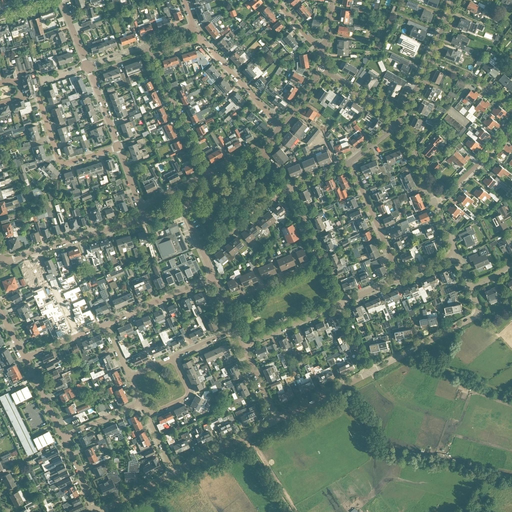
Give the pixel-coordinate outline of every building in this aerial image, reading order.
[(179,7),(175,8),(174,6),(171,7),(169,0),(165,0),(168,8),(170,15),(171,15),(173,14),(176,21),(183,18),(179,7)] [(207,0),(194,5),(195,7),(197,14),(204,12),(207,10),(205,4),(208,3),(207,0)] [(248,2),(245,5),(248,9),(251,6),(254,9),(262,2),(260,0),(252,0),(249,3),(248,2)] [(356,1),(350,0),(342,0),(343,2),(343,5),(351,6),(350,8),(359,10),(359,5),(356,5),(356,1)] [(418,4),(413,1),(409,0),(408,0),(406,6),(417,10),(417,11),(417,12),(419,13),(420,12),(421,13),(421,12),(423,13),(424,14),(422,18),(427,20),(428,21),(428,20),(430,21),(433,14),(430,13),(430,12),(417,6),(418,4)] [(296,7),(298,9),(297,9),(302,14),(307,10),(310,7),(309,7),(305,2),(302,4),(303,5),(302,6),(300,4),(296,7)] [(467,8),(471,11),(474,12),(473,13),(473,14),(473,15),(473,16),(474,16),(475,17),(476,18),(477,18),(477,19),(479,18),(480,18),(481,17),(482,16),(482,15),(482,14),(482,13),(482,12),(481,11),(480,10),(481,7),(471,2),(467,8)] [(258,17),(252,22),(253,23),(255,25),(259,22),(261,21),(271,12),(269,10),(269,9),(268,7),(267,8),(266,7),(266,8),(264,5),(260,9),(259,9),(261,12),(263,15),(261,16),(260,16),(259,17),(258,17)] [(163,8),(164,10),(163,10),(164,13),(166,12),(167,16),(168,16),(168,17),(171,16),(170,15),(168,8),(167,6),(163,8)] [(307,10),(302,14),(306,19),(313,13),(311,11),(312,10),(310,7),(307,10)] [(41,17),(39,18),(40,22),(47,20),(51,18),(55,17),(52,8),(40,13),(41,17)] [(341,12),(340,15),(353,17),(354,13),(358,14),(358,12),(362,12),(362,10),(359,10),(350,8),(350,11),(342,10),(342,12),(341,12)] [(206,18),(207,21),(210,19),(211,18),(210,13),(209,14),(207,10),(204,12),(197,14),(200,21),(206,18)] [(149,21),(143,23),(147,33),(153,31),(150,23),(153,22),(150,15),(149,12),(145,14),(148,20),(149,19),(149,21),(148,21),(149,21)] [(271,12),(261,21),(262,23),(265,20),(267,22),(269,21),(269,22),(271,21),(273,23),(276,20),(274,18),(275,17),(271,12)] [(154,14),(150,15),(153,22),(156,21),(158,29),(165,27),(161,17),(156,19),(154,14)] [(211,18),(210,19),(207,21),(205,22),(207,25),(205,27),(209,32),(214,28),(212,25),(222,17),(220,15),(213,17),(211,18)] [(340,15),(340,19),(341,19),(340,21),(344,22),(344,23),(349,24),(352,25),(353,22),(353,17),(340,15)] [(165,16),(161,17),(165,27),(171,24),(169,18),(166,19),(165,16)] [(396,23),(390,17),(385,22),(388,25),(391,27),(396,23)] [(39,18),(31,20),(34,32),(35,36),(44,34),(40,22),(39,18)] [(15,21),(15,22),(17,29),(18,29),(18,31),(19,32),(19,34),(24,32),(21,21),(20,19),(15,21)] [(26,19),(21,21),(24,32),(29,30),(30,33),(34,32),(31,20),(27,21),(26,19)] [(458,26),(458,27),(460,28),(461,29),(461,28),(467,31),(471,32),(473,26),(474,24),(471,22),(467,20),(467,21),(461,19),(458,26)] [(312,26),(313,26),(312,27),(316,28),(316,27),(317,27),(320,27),(321,21),(313,20),(312,26)] [(409,20),(407,24),(415,27),(411,35),(422,39),(427,41),(430,33),(425,31),(426,27),(409,20)] [(136,21),(133,22),(135,28),(138,27),(141,35),(147,33),(143,23),(138,25),(136,21)] [(267,28),(265,29),(267,31),(269,29),(269,30),(272,28),(273,29),(272,30),(276,33),(278,32),(281,29),(280,29),(281,29),(280,28),(283,26),(278,21),(274,25),(273,25),(271,27),(270,25),(267,28)] [(7,25),(1,27),(3,34),(4,36),(5,38),(10,36),(9,32),(7,25)] [(343,35),(348,36),(350,36),(350,31),(354,31),(355,28),(360,29),(361,27),(359,27),(355,26),(354,27),(348,26),(348,28),(339,26),(338,33),(343,34),(343,35)] [(214,28),(209,32),(214,38),(219,33),(214,28)] [(58,29),(54,30),(47,33),(49,39),(55,37),(57,43),(66,41),(62,31),(60,32),(58,29)] [(125,32),(125,33),(129,42),(136,40),(134,33),(130,35),(129,30),(125,32)] [(281,36),(277,39),(279,42),(279,41),(284,46),(285,46),(286,45),(293,38),(289,33),(288,34),(286,32),(281,36)] [(125,33),(119,35),(120,38),(122,45),(129,42),(125,33)] [(418,46),(415,44),(417,41),(403,34),(399,43),(407,47),(404,53),(414,58),(418,49),(416,49),(418,46)] [(454,36),(451,42),(456,44),(459,46),(458,48),(471,54),(473,49),(467,47),(466,47),(466,46),(467,46),(470,39),(458,34),(457,37),(454,36)] [(109,35),(106,36),(111,47),(117,45),(114,38),(111,40),(109,35)] [(107,37),(101,39),(105,49),(111,47),(106,36),(107,37)] [(223,38),(217,44),(221,48),(231,39),(230,37),(228,39),(225,36),(223,38)] [(286,45),(285,46),(288,50),(287,51),(289,53),(293,50),(294,51),(295,50),(299,47),(296,44),(297,43),(293,38),(286,45)] [(101,39),(95,41),(99,51),(105,49),(101,39)] [(231,39),(221,48),(225,53),(229,49),(231,51),(237,46),(237,45),(239,43),(237,40),(235,42),(231,39)] [(339,43),(338,48),(349,49),(349,45),(352,45),(352,40),(338,39),(338,43),(339,43)] [(87,50),(89,50),(91,53),(92,53),(92,54),(99,51),(95,41),(92,42),(93,46),(87,48),(87,50)] [(67,45),(63,46),(61,47),(64,55),(66,62),(73,60),(70,51),(67,52),(66,49),(68,48),(67,45)] [(235,52),(233,54),(230,57),(234,62),(244,52),(242,50),(241,51),(239,49),(241,47),(239,45),(234,49),(236,51),(235,52)] [(448,51),(445,57),(454,61),(458,62),(462,53),(457,51),(456,50),(456,51),(449,48),(448,51)] [(191,61),(192,63),(202,60),(202,59),(204,57),(198,50),(196,51),(195,50),(189,52),(191,60),(191,61)] [(189,73),(186,66),(188,65),(188,64),(192,63),(191,61),(191,60),(189,52),(181,55),(183,59),(183,61),(181,62),(181,64),(184,72),(185,74),(189,73)] [(239,56),(234,62),(238,66),(244,61),(244,62),(249,58),(244,52),(239,56)] [(484,61),(482,64),(484,65),(482,68),(484,70),(485,69),(489,72),(496,63),(497,62),(491,58),(494,55),(493,55),(491,53),(485,59),(484,61)] [(297,68),(295,71),(302,74),(305,67),(308,67),(306,54),(299,55),(300,61),(296,62),(297,68)] [(410,62),(392,54),(390,58),(399,62),(396,68),(407,73),(410,67),(408,66),(410,62)] [(57,57),(58,59),(59,64),(66,62),(64,55),(57,57)] [(34,62),(35,61),(37,68),(39,67),(41,72),(48,70),(45,62),(41,63),(39,60),(36,61),(35,56),(32,57),(34,62)] [(49,61),(45,62),(48,70),(54,68),(54,66),(56,65),(53,56),(51,56),(48,57),(49,61)] [(175,64),(178,63),(176,56),(169,59),(171,65),(172,68),(176,67),(175,64)] [(480,66),(484,61),(485,59),(479,57),(476,64),(480,66)] [(172,68),(171,65),(169,59),(162,61),(164,67),(162,68),(165,75),(174,72),(172,68)] [(128,77),(125,78),(128,84),(130,84),(131,86),(137,84),(136,81),(133,82),(130,75),(140,71),(139,67),(143,66),(141,60),(124,66),(128,77)] [(247,66),(242,71),(246,75),(256,66),(255,64),(255,65),(254,64),(251,61),(247,65),(247,66)] [(354,75),(355,76),(359,70),(347,63),(343,69),(354,75)] [(496,63),(489,72),(493,75),(492,76),(494,78),(500,71),(501,70),(503,71),(507,66),(505,64),(503,66),(502,64),(499,66),(496,63)] [(211,65),(203,72),(206,75),(204,77),(205,79),(215,69),(211,65)] [(256,66),(246,75),(251,80),(253,78),(255,80),(263,73),(258,68),(256,66)] [(6,67),(2,68),(5,78),(10,77),(9,71),(8,69),(7,70),(6,67)] [(118,68),(111,71),(113,79),(121,76),(124,86),(128,84),(125,78),(123,73),(120,74),(118,68)] [(205,79),(204,80),(205,82),(207,80),(209,78),(213,83),(216,80),(214,79),(220,74),(215,69),(205,79)] [(101,78),(103,83),(113,79),(111,71),(110,71),(110,70),(106,71),(107,72),(103,74),(104,77),(101,78)] [(379,86),(384,78),(393,82),(388,93),(394,96),(395,93),(397,94),(399,91),(398,90),(401,86),(399,85),(401,79),(406,81),(387,70),(379,86)] [(432,80),(437,82),(442,85),(447,74),(437,70),(432,80)] [(303,80),(303,79),(304,78),(294,73),(293,75),(289,81),(290,82),(296,85),(297,82),(298,82),(298,81),(301,83),(301,82),(302,82),(303,80)] [(366,80),(365,82),(363,84),(369,88),(372,84),(376,87),(379,82),(376,80),(376,78),(370,74),(369,75),(366,73),(362,77),(366,80)] [(23,82),(23,83),(31,81),(31,79),(30,78),(33,78),(32,74),(23,76),(23,78),(24,82),(23,82)] [(504,74),(501,77),(498,81),(501,83),(501,82),(505,85),(511,76),(511,75),(510,74),(508,77),(504,74)] [(71,77),(68,78),(70,82),(71,85),(73,89),(74,88),(83,84),(81,78),(78,79),(76,76),(71,77)] [(262,76),(258,80),(254,84),(260,90),(262,89),(261,89),(263,87),(262,86),(264,83),(267,86),(271,80),(269,78),(266,81),(262,76)] [(31,81),(23,83),(24,87),(31,85),(34,84),(33,79),(31,79),(31,81)] [(217,83),(214,86),(217,90),(216,91),(217,93),(219,92),(227,84),(223,79),(218,84),(217,83)] [(294,94),(297,89),(289,84),(290,82),(289,81),(288,80),(285,79),(283,81),(286,83),(284,88),(285,88),(285,89),(294,94)] [(459,79),(457,83),(456,85),(463,88),(466,82),(459,79)] [(143,81),(137,84),(138,87),(141,86),(142,89),(144,92),(153,88),(150,81),(144,84),(143,81)] [(31,85),(24,87),(25,92),(27,92),(34,90),(34,91),(38,90),(38,87),(35,88),(34,84),(31,85)] [(71,95),(68,96),(68,97),(69,101),(81,97),(79,93),(81,93),(86,91),(83,84),(74,88),(75,92),(76,93),(71,95)] [(217,93),(219,95),(221,93),(224,91),(227,95),(232,91),(231,89),(232,88),(227,84),(219,92),(217,93)] [(182,89),(177,91),(181,98),(186,95),(189,94),(189,93),(185,85),(181,87),(182,89)] [(425,96),(429,99),(431,99),(435,101),(437,97),(436,97),(438,93),(440,94),(441,91),(430,85),(428,89),(425,96)] [(270,87),(268,89),(276,95),(275,97),(272,101),(274,103),(280,107),(281,107),(283,109),(287,103),(281,99),(283,97),(281,95),(279,94),(270,87)] [(46,91),(48,98),(55,95),(58,94),(56,88),(46,91)] [(325,98),(330,101),(335,93),(330,90),(328,92),(323,88),(317,97),(323,101),(325,98)] [(285,89),(283,91),(286,93),(284,96),(286,97),(290,100),(294,94),(285,89)] [(471,90),(468,94),(462,101),(465,103),(469,99),(473,102),(479,94),(476,91),(474,93),(471,91),(471,90)] [(145,95),(147,99),(149,102),(158,98),(155,91),(145,95)] [(186,95),(181,98),(184,104),(189,102),(192,101),(190,97),(197,93),(195,91),(192,93),(192,92),(189,93),(189,94),(186,95)] [(66,92),(64,92),(65,95),(66,95),(67,97),(66,97),(67,98),(61,100),(62,103),(66,102),(69,101),(68,97),(67,93),(66,92)] [(116,92),(109,94),(111,101),(122,97),(122,96),(118,98),(116,92)] [(235,102),(240,97),(236,92),(228,100),(231,103),(225,108),(226,110),(235,102)] [(335,93),(330,101),(336,105),(338,104),(343,107),(348,99),(342,94),(340,97),(335,93)] [(55,95),(48,98),(50,104),(60,101),(59,98),(56,99),(55,95)] [(88,96),(84,98),(81,99),(84,105),(91,103),(88,96)] [(122,97),(111,101),(114,106),(124,102),(122,97)] [(234,106),(237,109),(245,101),(240,97),(235,102),(226,110),(224,111),(226,113),(234,106)] [(158,98),(149,102),(150,105),(152,108),(161,104),(158,98)] [(220,108),(227,102),(225,99),(217,106),(220,108)] [(31,106),(25,107),(23,100),(17,102),(18,103),(20,110),(21,116),(25,115),(24,114),(32,112),(31,106)] [(434,105),(430,103),(424,100),(422,103),(418,111),(427,116),(429,111),(431,111),(434,105)] [(473,105),(468,111),(470,112),(472,114),(473,114),(475,111),(477,112),(480,108),(484,111),(490,103),(487,101),(486,102),(482,100),(476,108),(473,105)] [(190,116),(197,113),(194,106),(197,105),(197,104),(199,103),(198,101),(195,103),(192,104),(190,105),(187,106),(188,109),(187,110),(190,116)] [(124,102),(114,106),(116,113),(126,109),(124,105),(125,105),(124,102)] [(93,108),(91,103),(84,105),(80,107),(82,113),(84,112),(89,110),(93,108)] [(346,114),(349,110),(351,112),(353,110),(358,114),(362,108),(354,103),(350,108),(348,106),(344,112),(346,114)] [(6,106),(3,107),(5,114),(5,115),(6,115),(7,118),(11,117),(10,114),(8,106),(7,106),(6,106)] [(53,113),(51,113),(52,117),(54,116),(54,117),(61,114),(64,113),(62,106),(58,108),(56,108),(52,110),(53,113)] [(495,108),(492,111),(499,117),(502,113),(507,117),(510,115),(499,106),(496,109),(495,108)] [(156,110),(153,111),(155,114),(158,113),(159,116),(165,113),(162,107),(158,109),(156,110)] [(93,108),(84,112),(85,114),(87,113),(88,117),(95,114),(93,108)] [(197,113),(190,116),(193,123),(198,120),(203,118),(201,115),(209,111),(208,108),(197,113)] [(311,108),(306,115),(308,116),(308,117),(309,117),(309,118),(312,120),(310,123),(315,126),(317,123),(318,124),(324,114),(317,109),(316,111),(311,108)] [(126,109),(116,113),(118,118),(128,115),(126,109)] [(365,119),(366,119),(372,123),(371,126),(368,129),(371,131),(372,132),(373,132),(375,130),(376,131),(379,125),(380,125),(380,124),(382,122),(376,118),(375,119),(369,114),(369,113),(367,111),(362,117),(365,119)] [(251,112),(248,116),(246,118),(250,122),(253,118),(259,124),(256,127),(260,130),(261,128),(265,131),(269,127),(251,112)] [(159,116),(156,118),(158,121),(159,124),(164,122),(169,120),(165,113),(159,116)] [(483,122),(490,128),(494,124),(499,128),(501,125),(493,119),(495,116),(490,113),(488,116),(486,113),(483,117),(486,119),(483,122)] [(61,114),(54,117),(56,124),(66,120),(65,117),(62,118),(61,114)] [(95,114),(88,117),(91,123),(98,120),(95,114)] [(411,125),(418,128),(420,129),(423,125),(425,126),(426,122),(422,120),(415,117),(411,125)] [(296,124),(304,131),(308,126),(310,128),(311,126),(309,125),(308,126),(306,124),(303,121),(302,121),(300,119),(296,124)] [(357,131),(353,134),(361,142),(366,138),(360,131),(362,129),(359,125),(358,123),(355,120),(352,122),(355,125),(353,127),(357,131)] [(121,125),(123,131),(130,128),(129,126),(132,124),(131,121),(128,122),(121,125)] [(156,128),(150,130),(152,133),(157,131),(162,129),(162,130),(163,132),(164,134),(167,132),(173,130),(170,123),(165,125),(161,127),(157,129),(156,128)] [(205,124),(200,126),(196,128),(199,135),(208,131),(205,124)] [(300,135),(304,131),(296,124),(292,129),(294,131),(292,133),(290,131),(286,136),(294,143),(298,138),(300,140),(302,137),(300,135)] [(468,128),(474,133),(482,140),(486,135),(490,139),(492,136),(482,128),(479,131),(471,124),(468,128)] [(14,130),(11,131),(13,135),(19,133),(18,132),(26,129),(28,135),(30,134),(38,132),(36,126),(29,128),(28,125),(17,129),(14,130)] [(58,129),(60,135),(69,132),(68,129),(69,129),(68,126),(58,129)] [(81,130),(80,130),(80,132),(81,133),(81,134),(82,133),(85,132),(85,133),(89,131),(90,135),(94,133),(95,136),(103,133),(100,127),(91,130),(90,127),(86,129),(84,130),(84,128),(81,130)] [(237,128),(236,129),(241,136),(241,137),(244,136),(247,142),(253,138),(247,127),(244,129),(239,132),(237,128)] [(130,128),(123,131),(125,137),(136,134),(135,130),(132,132),(130,128)] [(230,139),(235,148),(241,145),(237,138),(241,136),(236,129),(233,130),(234,133),(228,136),(230,139)] [(167,132),(164,134),(166,138),(167,141),(172,138),(176,136),(173,130),(167,132)] [(4,134),(3,134),(6,143),(11,141),(14,140),(13,135),(11,131),(10,132),(4,134)] [(213,138),(216,144),(219,143),(216,138),(215,136),(216,136),(213,131),(209,133),(213,138)] [(38,132),(30,134),(31,138),(29,139),(30,141),(40,138),(38,132)] [(69,132),(60,135),(62,141),(72,138),(69,132)] [(92,139),(92,141),(94,144),(105,140),(103,133),(95,136),(92,138),(92,139)] [(344,135),(345,136),(346,137),(348,140),(350,139),(350,140),(356,146),(361,142),(353,134),(349,137),(348,136),(346,133),(344,135)] [(440,144),(438,143),(442,138),(438,134),(422,151),(429,157),(438,147),(437,146),(440,144)] [(476,146),(481,150),(483,147),(475,140),(478,137),(474,134),(471,137),(473,138),(470,142),(468,140),(465,144),(473,150),(476,146)] [(220,136),(216,138),(219,143),(221,147),(225,145),(229,152),(235,148),(230,139),(224,143),(220,136)] [(284,143),(284,144),(287,147),(288,146),(290,147),(294,143),(286,136),(282,141),(284,143)] [(345,138),(340,140),(344,152),(350,150),(347,141),(348,140),(346,137),(345,136),(346,137),(344,138),(345,138)] [(144,141),(142,138),(136,140),(137,143),(129,146),(131,153),(139,150),(138,147),(141,146),(140,142),(144,141)] [(170,144),(171,148),(173,152),(183,147),(179,140),(170,144)] [(332,140),(328,142),(331,148),(335,147),(338,154),(344,152),(340,140),(336,142),(337,145),(334,146),(332,140)] [(460,150),(464,145),(460,141),(455,146),(460,150)] [(498,153),(497,154),(497,155),(496,156),(498,158),(500,156),(500,157),(501,156),(503,153),(507,156),(511,150),(511,146),(511,145),(509,147),(506,144),(498,153)] [(44,151),(42,145),(32,148),(34,154),(36,153),(39,153),(44,151)] [(71,145),(68,146),(64,147),(66,154),(68,154),(69,156),(70,156),(77,154),(78,153),(78,154),(83,152),(82,148),(76,150),(75,147),(72,148),(71,145)] [(217,150),(213,152),(217,159),(223,155),(218,145),(215,147),(217,150)] [(282,148),(280,145),(278,147),(279,148),(274,152),(275,153),(272,155),(276,160),(285,153),(282,148)] [(14,152),(17,158),(20,157),(18,151),(17,149),(17,147),(10,149),(11,153),(14,152)] [(211,148),(205,152),(207,156),(211,162),(217,159),(213,152),(212,150),(211,148)] [(139,150),(131,153),(133,160),(142,156),(143,159),(149,157),(148,154),(147,154),(146,151),(142,152),(141,149),(140,150),(139,150)] [(400,150),(393,153),(396,160),(399,159),(402,165),(405,163),(400,150)] [(457,150),(450,157),(447,161),(450,164),(454,160),(461,167),(470,158),(467,155),(464,158),(457,150)] [(39,153),(36,153),(37,157),(35,157),(36,160),(46,157),(44,151),(39,153)] [(331,156),(330,153),(329,154),(328,151),(327,152),(322,154),(326,163),(329,162),(330,162),(332,161),(330,156),(331,156)] [(313,158),(308,160),(312,169),(315,168),(318,167),(314,158),(317,157),(321,166),(323,165),(323,164),(326,163),(322,154),(321,152),(315,154),(312,155),(313,158)] [(285,153),(276,160),(280,164),(283,162),(284,163),(287,160),(287,159),(289,158),(288,157),(285,153)] [(383,164),(386,172),(387,172),(389,178),(392,176),(390,171),(393,169),(392,166),(390,163),(396,160),(393,153),(386,156),(388,162),(383,164)] [(107,166),(105,166),(107,173),(109,173),(108,170),(111,169),(112,171),(117,169),(118,167),(117,163),(114,164),(112,159),(105,161),(107,166)] [(306,172),(312,170),(308,160),(302,162),(301,160),(298,161),(299,164),(294,166),(297,175),(298,176),(303,173),(302,170),(305,169),(306,172)] [(376,160),(369,163),(373,173),(377,172),(378,174),(382,172),(384,177),(387,176),(388,178),(390,181),(389,178),(387,172),(386,172),(383,165),(379,167),(376,160)] [(101,162),(95,164),(98,173),(103,172),(103,169),(101,162)] [(168,172),(163,175),(165,179),(168,178),(170,182),(179,178),(178,175),(182,173),(176,162),(172,164),(174,169),(176,173),(170,176),(168,172)] [(41,166),(38,168),(40,170),(41,170),(44,173),(43,174),(46,176),(47,176),(55,168),(50,163),(47,166),(45,164),(42,167),(41,166)] [(365,177),(368,176),(369,176),(368,175),(373,173),(369,163),(361,167),(365,177)] [(95,164),(89,166),(92,175),(98,174),(97,173),(98,173),(95,164)] [(183,168),(181,169),(183,172),(185,171),(187,174),(194,171),(191,164),(183,168)] [(492,170),(496,173),(500,176),(504,172),(508,176),(511,179),(511,174),(500,165),(497,168),(495,166),(492,170)] [(89,166),(83,168),(85,175),(88,174),(89,177),(92,176),(92,175),(89,166)] [(297,175),(294,166),(288,168),(288,167),(285,168),(286,171),(287,170),(289,174),(290,173),(292,178),(294,177),(294,176),(297,175)] [(154,167),(150,169),(154,176),(154,177),(155,176),(156,178),(159,177),(154,167)] [(55,168),(47,176),(50,179),(50,178),(52,180),(59,172),(55,168)] [(85,175),(83,168),(76,170),(78,176),(77,176),(79,180),(86,178),(85,175)] [(65,178),(66,180),(65,182),(66,184),(67,185),(70,184),(71,182),(74,181),(77,189),(72,191),(73,194),(80,192),(77,182),(76,177),(73,178),(71,171),(64,174),(65,178)] [(406,172),(401,174),(400,175),(401,177),(400,177),(403,184),(406,182),(413,180),(410,173),(407,174),(406,172)] [(343,188),(350,185),(345,176),(344,174),(338,177),(343,188)] [(496,177),(494,179),(490,176),(487,179),(486,178),(483,181),(487,185),(491,188),(494,185),(498,188),(500,185),(503,188),(502,188),(506,191),(509,187),(496,177)] [(145,186),(144,186),(147,193),(148,193),(148,194),(151,192),(151,191),(157,188),(156,187),(158,186),(155,180),(154,180),(153,178),(148,180),(150,183),(145,186)] [(327,185),(324,186),(326,190),(329,189),(330,191),(331,191),(333,190),(334,189),(336,188),(332,179),(326,182),(328,185),(327,185)] [(416,186),(413,180),(406,182),(403,184),(405,190),(407,190),(408,192),(414,190),(413,187),(416,186)] [(319,184),(312,187),(316,194),(314,195),(315,198),(320,196),(321,195),(323,199),(328,197),(325,190),(322,192),(319,184)] [(385,190),(383,186),(378,189),(379,192),(373,194),(376,201),(379,200),(380,203),(386,200),(383,194),(382,192),(385,190)] [(0,202),(0,208),(20,203),(20,202),(42,195),(41,190),(40,187),(31,190),(28,191),(16,195),(18,199),(5,203),(6,205),(5,205),(4,201),(0,202)] [(473,193),(477,196),(482,200),(485,195),(489,199),(491,196),(493,198),(492,198),(497,202),(499,199),(491,192),(489,194),(481,187),(478,191),(476,189),(473,193)] [(301,192),(300,192),(303,198),(302,198),(303,201),(304,200),(304,201),(308,200),(309,202),(312,201),(307,190),(304,191),(304,190),(301,191),(301,192)] [(114,198),(117,204),(118,209),(120,208),(122,212),(127,209),(122,196),(125,195),(123,191),(117,193),(118,197),(114,198)] [(419,193),(410,197),(412,204),(422,200),(419,193)] [(457,198),(461,201),(465,205),(468,201),(476,207),(478,204),(476,203),(479,200),(474,196),(472,199),(464,193),(461,196),(460,195),(457,198)] [(341,200),(340,201),(342,206),(345,204),(347,209),(348,210),(351,208),(353,208),(358,206),(354,198),(346,201),(345,198),(341,200)] [(397,210),(401,208),(402,208),(400,202),(399,200),(398,198),(393,200),(395,205),(395,206),(397,210)] [(103,208),(104,211),(105,211),(107,217),(114,214),(111,206),(114,205),(111,199),(106,201),(107,206),(103,208)] [(387,202),(383,204),(378,206),(381,214),(390,210),(388,205),(392,203),(391,200),(387,202)] [(422,200),(412,204),(415,212),(425,208),(422,200)] [(20,203),(0,208),(0,214),(7,213),(6,208),(7,208),(7,210),(14,208),(20,206),(20,203)] [(97,209),(95,210),(90,211),(94,222),(102,219),(99,213),(102,212),(100,208),(99,203),(96,204),(97,209)] [(277,212),(274,214),(280,221),(283,224),(286,222),(283,219),(284,219),(284,215),(282,213),(282,212),(285,210),(282,206),(281,206),(279,203),(273,208),(277,212)] [(45,206),(45,208),(46,211),(48,216),(49,219),(50,219),(53,230),(55,234),(60,233),(57,224),(55,225),(53,218),(49,204),(45,206)] [(58,204),(55,205),(61,227),(63,232),(69,230),(67,222),(66,222),(65,221),(63,222),(63,221),(58,204)] [(447,210),(454,215),(452,217),(456,220),(461,214),(463,216),(465,213),(474,220),(478,218),(476,217),(465,207),(462,211),(455,204),(452,208),(450,206),(447,210)] [(493,218),(494,221),(499,231),(508,227),(502,216),(504,215),(508,213),(504,206),(500,208),(497,209),(499,213),(500,212),(501,214),(493,218)] [(75,208),(76,212),(80,226),(86,225),(84,217),(81,218),(78,207),(75,208)] [(399,215),(398,213),(403,211),(401,208),(397,210),(391,213),(392,216),(384,219),(387,226),(389,225),(390,224),(396,221),(395,218),(399,215)] [(313,217),(317,225),(327,220),(325,217),(324,217),(323,214),(324,213),(323,210),(315,213),(316,216),(313,217)] [(348,221),(349,223),(356,220),(356,218),(362,215),(360,210),(350,214),(352,217),(351,218),(350,219),(350,220),(348,221)] [(19,211),(5,215),(0,217),(1,219),(0,219),(2,223),(9,221),(8,218),(20,215),(19,211)] [(46,211),(43,212),(43,211),(36,213),(38,219),(48,216),(46,211)] [(269,211),(263,216),(270,224),(274,221),(276,223),(277,222),(278,223),(280,221),(274,214),(272,215),(269,211)] [(427,212),(416,217),(417,220),(419,224),(422,222),(423,224),(427,222),(427,221),(427,220),(430,219),(427,212)] [(261,225),(258,226),(267,237),(268,236),(266,234),(267,233),(268,229),(266,227),(270,224),(263,216),(257,220),(261,225)] [(72,217),(68,218),(70,224),(71,229),(78,227),(75,219),(73,219),(72,217)] [(327,220),(317,225),(319,231),(324,229),(325,228),(331,226),(328,220),(327,220)] [(357,223),(356,220),(353,222),(357,232),(367,227),(364,220),(357,223)] [(392,237),(396,235),(403,232),(402,230),(404,229),(403,225),(408,223),(406,220),(401,223),(402,225),(389,231),(389,232),(390,233),(392,237)] [(39,223),(40,225),(43,233),(44,238),(49,236),(47,229),(46,229),(44,224),(44,222),(39,223)] [(167,236),(155,241),(162,259),(181,251),(182,252),(188,250),(177,224),(172,227),(171,224),(167,225),(169,228),(170,232),(167,234),(167,236)] [(253,224),(247,229),(254,237),(257,235),(259,238),(262,236),(264,239),(267,237),(266,237),(267,237),(258,226),(256,228),(253,224)] [(286,224),(281,226),(277,228),(279,231),(282,230),(285,236),(295,231),(292,225),(287,227),(286,224)] [(425,229),(422,231),(423,233),(427,232),(429,239),(434,237),(433,233),(435,232),(432,226),(425,229)] [(466,228),(467,231),(463,233),(459,235),(461,239),(461,240),(464,239),(468,248),(469,248),(468,247),(473,245),(476,243),(474,239),(476,238),(474,234),(476,233),(473,228),(471,228),(470,226),(466,228)] [(16,227),(4,231),(5,237),(7,236),(8,239),(14,237),(18,236),(16,230),(20,229),(20,227),(16,228),(16,227)] [(244,237),(242,239),(248,247),(251,245),(248,242),(254,237),(247,229),(241,233),(244,237)] [(30,234),(31,239),(32,240),(33,242),(40,239),(38,231),(30,234)] [(138,233),(139,238),(140,242),(143,241),(144,244),(146,244),(146,247),(149,246),(152,257),(155,256),(151,243),(149,244),(146,236),(146,235),(145,231),(138,233)] [(295,231),(285,236),(288,242),(285,244),(286,247),(294,243),(293,240),(298,238),(295,231)] [(347,238),(348,239),(349,243),(361,238),(364,237),(366,241),(372,238),(369,231),(363,234),(362,232),(347,238)] [(332,235),(331,232),(327,234),(328,234),(322,237),(325,243),(331,241),(335,239),(336,238),(334,234),(332,235)] [(24,234),(17,236),(12,238),(12,239),(7,241),(9,248),(11,248),(12,249),(20,246),(19,246),(28,243),(26,239),(24,234)] [(130,236),(123,238),(127,249),(130,248),(133,247),(131,241),(130,236)] [(248,247),(242,239),(240,241),(237,237),(231,242),(238,250),(241,254),(248,248),(247,248),(248,247)] [(511,240),(510,237),(498,243),(501,249),(505,247),(508,253),(511,251),(511,240)] [(127,249),(123,238),(116,240),(118,245),(120,254),(124,253),(123,252),(127,251),(127,249)] [(107,239),(103,240),(110,259),(112,258),(110,255),(115,253),(111,240),(108,241),(107,239)] [(339,248),(335,239),(331,241),(325,243),(328,250),(329,249),(330,252),(339,248)] [(407,246),(405,242),(404,239),(400,240),(394,243),(397,250),(403,247),(407,246)] [(427,245),(425,246),(429,254),(437,250),(436,247),(441,245),(438,239),(431,242),(430,241),(425,242),(427,245)] [(103,240),(99,242),(102,250),(104,249),(106,256),(108,261),(110,260),(110,259),(103,240)] [(98,242),(94,243),(96,251),(98,258),(100,264),(102,263),(99,251),(101,251),(99,247),(98,242)] [(228,250),(226,252),(232,260),(234,258),(234,257),(234,256),(235,256),(235,255),(235,254),(234,253),(238,250),(231,242),(225,246),(228,250)] [(90,248),(87,249),(88,254),(90,253),(92,257),(94,265),(100,264),(98,258),(93,243),(89,245),(90,248)] [(365,246),(368,253),(377,249),(374,243),(365,246)] [(409,248),(410,250),(410,251),(401,255),(402,255),(404,260),(404,261),(405,260),(405,261),(406,260),(412,257),(412,259),(416,257),(414,251),(419,248),(419,249),(419,247),(418,247),(417,244),(409,248)] [(297,247),(292,249),(295,258),(298,257),(300,262),(307,259),(305,255),(306,255),(305,254),(303,249),(299,251),(297,247)] [(481,247),(468,254),(471,261),(473,260),(477,268),(489,263),(485,254),(488,253),(486,249),(482,251),(481,247)] [(78,248),(73,250),(77,262),(78,265),(86,262),(83,255),(81,256),(78,248)] [(293,259),(295,258),(292,249),(289,251),(290,255),(284,257),(288,267),(295,264),(293,259)] [(377,249),(368,253),(371,259),(379,255),(377,249)] [(68,252),(69,256),(71,263),(75,262),(75,263),(77,262),(73,250),(68,252)] [(218,268),(217,269),(220,275),(222,274),(225,273),(221,264),(227,259),(229,262),(232,260),(226,252),(224,254),(221,250),(215,255),(217,257),(213,260),(216,264),(215,264),(218,268)] [(68,267),(71,266),(71,265),(66,252),(61,254),(62,258),(62,259),(63,259),(63,260),(59,262),(61,267),(67,264),(68,267)] [(330,255),(333,262),(343,258),(341,254),(337,256),(335,253),(330,255)] [(196,271),(193,264),(197,263),(196,260),(192,261),(191,259),(187,261),(183,254),(178,256),(182,263),(187,275),(187,277),(192,275),(191,273),(196,271)] [(278,255),(273,257),(276,266),(279,265),(281,270),(288,267),(284,257),(282,255),(279,256),(278,255)] [(268,264),(265,266),(269,275),(276,272),(274,267),(276,266),(273,257),(272,258),(271,257),(269,258),(269,259),(268,259),(267,263),(268,264)] [(343,258),(333,262),(336,268),(337,268),(338,271),(342,270),(343,269),(342,269),(343,269),(347,267),(346,264),(345,264),(343,261),(345,260),(344,257),(343,258)] [(173,258),(169,260),(178,279),(178,281),(182,279),(182,277),(187,275),(182,263),(176,266),(173,258)] [(55,270),(53,264),(51,259),(45,261),(46,265),(46,266),(47,266),(48,269),(47,269),(49,273),(55,270)] [(372,262),(374,268),(381,265),(379,259),(372,262)] [(178,279),(169,260),(168,260),(172,267),(163,271),(169,285),(173,283),(173,281),(178,279)] [(364,269),(358,272),(360,275),(363,283),(370,280),(369,278),(371,276),(367,267),(366,264),(365,261),(362,263),(364,269)] [(112,278),(125,273),(123,270),(121,264),(113,267),(115,272),(110,274),(112,278)] [(158,264),(152,266),(156,274),(161,272),(158,264)] [(36,265),(31,267),(32,271),(37,269),(37,270),(38,269),(40,273),(39,274),(43,283),(46,282),(41,267),(38,269),(36,265)] [(257,265),(254,266),(257,274),(260,273),(262,278),(269,275),(265,266),(258,269),(257,265)] [(249,272),(246,274),(250,283),(257,280),(255,276),(257,274),(254,266),(251,267),(251,268),(250,268),(249,269),(249,270),(249,271),(249,272)] [(378,272),(380,276),(387,273),(384,266),(375,270),(376,272),(378,272)] [(27,273),(23,275),(30,289),(33,288),(29,278),(27,274),(28,274),(28,273),(32,271),(31,267),(25,270),(27,273)] [(250,283),(246,274),(241,276),(238,269),(233,271),(234,274),(235,274),(238,283),(241,282),(243,286),(250,283)] [(447,271),(441,273),(442,278),(443,282),(444,282),(445,283),(446,283),(445,281),(447,281),(447,282),(448,283),(451,282),(451,281),(451,280),(454,278),(451,272),(448,273),(447,271)] [(109,272),(104,274),(106,281),(112,278),(110,274),(109,272)] [(152,291),(147,278),(149,277),(148,274),(142,276),(143,279),(140,281),(143,288),(146,287),(149,292),(152,291)] [(154,275),(149,277),(151,281),(153,280),(157,287),(163,284),(159,274),(155,276),(154,275)] [(229,278),(230,280),(231,282),(227,284),(229,288),(229,289),(230,288),(231,292),(238,289),(236,284),(238,283),(235,274),(234,274),(230,276),(229,278)] [(352,280),(349,281),(352,288),(358,285),(353,275),(350,276),(352,280)] [(61,276),(58,278),(60,283),(61,283),(63,290),(70,287),(68,283),(74,280),(72,276),(69,277),(66,278),(63,280),(61,276)] [(435,276),(428,279),(432,288),(435,287),(435,285),(438,284),(435,276)] [(17,287),(16,282),(14,277),(9,279),(10,281),(3,283),(6,291),(12,289),(12,290),(16,288),(16,287),(17,287)] [(140,281),(138,278),(131,281),(138,296),(142,295),(139,290),(143,288),(140,281)] [(347,278),(344,279),(341,280),(345,291),(352,288),(349,281),(347,278)] [(421,282),(423,286),(425,290),(429,288),(430,290),(432,289),(432,288),(428,279),(421,282)] [(86,282),(79,284),(81,289),(82,291),(89,288),(86,282)] [(101,283),(99,284),(101,290),(105,300),(108,299),(104,288),(101,283)] [(420,293),(421,293),(417,284),(410,287),(412,293),(414,297),(417,296),(417,297),(421,295),(420,293)] [(456,285),(444,290),(446,294),(458,289),(456,285)] [(79,286),(63,293),(66,299),(68,298),(70,297),(71,301),(72,301),(78,299),(75,293),(77,292),(81,290),(79,286)] [(410,287),(403,290),(406,297),(410,296),(411,298),(414,297),(412,293),(410,287)] [(497,299),(499,304),(504,302),(502,296),(499,297),(495,287),(492,288),(492,289),(485,292),(489,301),(496,298),(496,299),(497,299)] [(38,294),(33,296),(39,306),(44,304),(42,299),(46,297),(43,289),(37,292),(38,294)] [(105,300),(101,290),(99,291),(102,297),(97,300),(103,314),(109,311),(106,304),(107,304),(105,300)] [(397,290),(391,293),(394,301),(401,298),(397,290)] [(455,290),(450,292),(449,293),(451,299),(454,312),(463,311),(461,303),(461,304),(457,305),(455,299),(455,296),(457,295),(455,290)] [(18,293),(16,295),(11,297),(14,303),(21,299),(18,293)] [(117,294),(118,298),(122,306),(128,303),(125,295),(122,296),(120,293),(117,294)] [(131,293),(125,295),(128,303),(134,300),(131,293)] [(194,296),(196,300),(197,303),(198,304),(206,301),(203,296),(201,293),(194,296)] [(384,296),(386,300),(388,304),(394,301),(391,293),(384,296)] [(112,300),(114,304),(116,308),(122,306),(118,298),(112,300)] [(181,301),(185,310),(188,308),(189,309),(192,307),(191,306),(188,298),(185,299),(184,299),(184,300),(181,301)] [(379,298),(372,301),(375,306),(376,309),(377,312),(383,309),(386,316),(385,317),(387,320),(391,319),(386,306),(385,304),(382,305),(379,298)] [(74,308),(72,309),(75,316),(82,313),(79,306),(82,305),(86,303),(84,299),(72,304),(73,304),(74,308)] [(444,307),(445,309),(446,314),(454,312),(451,299),(447,300),(449,306),(444,307)] [(90,300),(86,302),(89,308),(91,306),(94,311),(95,313),(94,313),(96,316),(98,316),(103,314),(97,300),(94,302),(94,303),(92,304),(90,300)] [(375,306),(372,301),(365,304),(369,312),(376,309),(375,306)] [(46,309),(41,311),(42,316),(46,314),(57,309),(59,308),(58,306),(54,307),(52,302),(44,305),(46,309)] [(17,309),(20,314),(27,310),(27,311),(30,309),(27,304),(24,305),(17,309)] [(175,304),(167,307),(169,312),(170,314),(171,314),(175,313),(176,316),(180,315),(177,308),(175,304)] [(388,305),(386,306),(391,319),(399,315),(398,313),(393,315),(391,309),(390,310),(388,305)] [(356,316),(358,321),(364,318),(365,321),(369,319),(367,314),(366,312),(363,313),(360,306),(356,308),(355,307),(353,308),(353,309),(354,313),(355,316),(356,316)] [(27,310),(20,314),(23,319),(29,316),(31,320),(39,317),(37,314),(33,315),(30,309),(27,311),(27,310)] [(57,309),(46,314),(48,318),(52,316),(55,322),(59,320),(58,317),(63,315),(61,311),(58,312),(58,310),(57,309)] [(420,320),(420,322),(421,327),(429,325),(427,312),(426,312),(426,309),(422,310),(423,313),(424,319),(420,320)] [(75,316),(73,317),(76,323),(80,321),(81,324),(85,322),(83,318),(89,315),(91,320),(94,319),(90,310),(85,312),(82,313),(75,316)] [(157,322),(165,318),(161,310),(154,313),(157,322)] [(430,311),(427,312),(429,325),(438,323),(436,316),(437,316),(436,312),(433,313),(431,313),(430,311)] [(148,315),(142,318),(145,325),(148,324),(149,327),(152,326),(148,315)] [(326,329),(329,337),(336,334),(335,331),(338,329),(337,328),(340,327),(335,317),(332,318),(332,317),(329,318),(330,319),(329,319),(332,326),(329,327),(326,328),(326,329)] [(142,318),(136,321),(139,328),(145,325),(142,318)] [(404,337),(402,324),(400,318),(396,319),(397,323),(398,328),(392,329),(393,332),(395,332),(396,339),(404,337)] [(38,321),(27,326),(29,331),(49,322),(48,319),(43,321),(42,321),(39,323),(38,321)] [(217,328),(213,320),(206,323),(210,331),(217,328)] [(60,330),(55,332),(58,337),(66,334),(64,330),(68,328),(65,321),(58,324),(60,330)] [(49,322),(29,331),(32,336),(33,336),(39,333),(39,334),(47,330),(47,329),(48,328),(50,332),(54,331),(49,322)] [(319,331),(326,329),(326,328),(329,327),(327,323),(325,324),(324,322),(316,325),(319,331)] [(130,323),(124,326),(127,333),(128,336),(134,333),(133,331),(132,328),(130,323)] [(198,327),(194,329),(198,337),(204,334),(203,331),(206,330),(203,323),(199,325),(197,326),(198,327)] [(405,324),(402,324),(404,337),(413,336),(411,328),(407,329),(405,324)] [(127,333),(124,326),(117,328),(120,335),(118,336),(119,340),(125,337),(123,334),(127,333)] [(311,327),(305,330),(308,338),(312,336),(313,340),(315,339),(318,346),(322,345),(320,339),(319,338),(319,337),(316,330),(313,331),(311,327)] [(176,337),(180,345),(186,342),(184,337),(186,336),(182,328),(180,329),(182,334),(176,337)] [(189,335),(191,340),(198,337),(194,329),(193,328),(190,329),(192,333),(189,335)] [(165,331),(162,332),(165,338),(167,342),(168,346),(171,344),(171,345),(173,348),(180,345),(176,337),(175,336),(169,339),(165,331)] [(293,338),(293,339),(294,339),(296,343),(295,343),(296,347),(302,345),(300,341),(302,340),(299,332),(292,335),(293,338)] [(100,334),(94,337),(97,345),(103,342),(100,334)] [(329,337),(327,338),(326,339),(327,341),(328,341),(335,338),(337,344),(340,343),(340,344),(346,341),(343,334),(337,337),(336,334),(329,337)] [(381,336),(377,337),(380,350),(388,348),(387,341),(388,341),(387,335),(386,335),(386,336),(381,337),(381,336)] [(94,337),(88,340),(91,347),(97,345),(94,337)] [(380,350),(377,337),(373,338),(374,343),(370,344),(371,352),(380,350)] [(281,346),(282,347),(283,347),(284,349),(290,347),(294,356),(296,360),(298,359),(291,342),(289,343),(286,338),(280,341),(282,346),(281,346)] [(91,347),(88,340),(82,342),(85,350),(91,347)] [(341,351),(349,348),(349,347),(350,347),(348,344),(347,344),(346,341),(340,344),(338,345),(341,351)] [(164,343),(157,346),(161,354),(167,351),(164,343)] [(268,353),(267,350),(272,348),(274,351),(277,350),(274,343),(271,345),(266,348),(266,347),(255,351),(257,355),(258,357),(263,355),(264,358),(267,357),(266,354),(268,353)] [(226,344),(220,346),(224,354),(226,358),(227,358),(231,355),(229,352),(226,344)] [(151,349),(152,352),(154,357),(161,354),(157,346),(151,349)] [(220,346),(215,349),(218,356),(224,354),(220,346)] [(127,347),(121,349),(125,358),(131,355),(127,347)] [(0,360),(10,355),(7,349),(0,352),(0,360)] [(215,349),(209,351),(214,361),(216,360),(215,358),(218,356),(215,349)] [(51,361),(51,362),(58,359),(55,351),(52,352),(41,357),(42,358),(41,358),(42,361),(43,360),(44,362),(46,361),(47,363),(51,361)] [(83,353),(81,354),(82,358),(84,363),(85,363),(88,361),(87,359),(89,358),(86,351),(83,353)] [(209,351),(204,354),(207,361),(210,360),(212,364),(213,364),(214,367),(217,365),(216,362),(215,363),(214,361),(209,351)] [(146,352),(139,355),(143,362),(149,359),(146,352)] [(340,352),(327,358),(328,360),(330,359),(333,357),(341,354),(340,352)] [(101,358),(104,364),(112,360),(109,354),(101,358)] [(10,355),(0,360),(0,362),(2,367),(6,365),(9,363),(13,361),(10,355)] [(133,358),(132,356),(130,357),(132,362),(135,361),(136,365),(143,362),(139,355),(133,358)] [(58,359),(51,362),(45,365),(47,370),(55,367),(54,364),(60,362),(63,360),(62,357),(58,359)] [(81,369),(86,367),(82,358),(74,361),(75,364),(79,362),(81,361),(82,362),(84,366),(80,367),(81,369)] [(350,358),(343,360),(345,363),(348,371),(355,368),(350,358)] [(182,364),(185,370),(192,366),(195,365),(192,359),(182,364)] [(114,366),(112,360),(104,364),(102,365),(103,367),(105,366),(107,370),(114,366)] [(340,362),(337,363),(339,366),(338,367),(340,369),(342,374),(348,371),(345,363),(343,360),(340,362)] [(265,366),(266,368),(263,370),(266,376),(274,373),(278,371),(274,361),(265,366)] [(8,372),(5,373),(7,377),(8,376),(10,375),(18,370),(15,364),(7,369),(6,369),(7,370),(8,372)] [(232,364),(228,366),(225,368),(228,375),(238,370),(236,365),(233,366),(232,364)] [(306,378),(303,379),(308,390),(315,387),(311,379),(309,375),(310,375),(313,374),(310,368),(309,365),(308,364),(304,366),(308,373),(305,374),(306,378)] [(192,366),(185,370),(187,375),(198,370),(199,370),(196,365),(195,365),(192,366)] [(52,379),(56,377),(59,376),(57,371),(58,370),(58,372),(62,370),(61,367),(53,371),(53,372),(49,374),(52,379)] [(330,367),(323,370),(328,380),(335,377),(330,367)] [(7,377),(6,377),(8,381),(9,381),(11,385),(17,381),(17,380),(18,379),(22,377),(19,371),(18,370),(10,375),(8,376),(7,377)] [(92,379),(102,375),(104,374),(103,370),(94,374),(93,371),(90,373),(92,379)] [(198,370),(187,375),(190,380),(197,377),(200,376),(200,375),(198,370)] [(238,370),(228,375),(230,378),(232,377),(233,379),(241,376),(238,370)] [(318,376),(320,379),(322,383),(328,380),(323,370),(317,373),(319,376),(318,376)] [(119,377),(116,371),(111,373),(111,372),(104,375),(105,378),(108,377),(110,381),(114,379),(119,377)] [(274,373),(266,376),(269,382),(279,377),(278,374),(279,374),(278,371),(274,373)] [(71,380),(68,375),(66,376),(64,377),(61,378),(61,379),(58,380),(59,381),(54,384),(57,390),(62,387),(63,389),(67,387),(65,383),(71,380)] [(197,377),(190,380),(192,386),(200,382),(202,381),(200,376),(197,377)] [(119,377),(114,379),(116,386),(122,383),(119,377)] [(302,377),(296,380),(299,385),(302,393),(308,390),(303,379),(302,377)] [(204,383),(202,381),(200,382),(192,386),(195,391),(204,387),(203,385),(204,383)] [(232,383),(226,386),(227,389),(232,387),(234,392),(236,391),(237,392),(246,387),(243,381),(241,382),(239,382),(240,383),(236,384),(233,386),(232,383)] [(275,383),(270,385),(272,388),(277,386),(280,390),(277,391),(282,402),(288,399),(283,389),(280,381),(275,383)] [(26,398),(31,395),(27,386),(22,389),(26,398)] [(289,386),(283,389),(288,399),(295,396),(291,389),(289,386)] [(62,402),(67,400),(75,396),(71,387),(64,390),(65,393),(59,395),(62,402)] [(217,390),(216,387),(211,390),(214,396),(219,394),(217,389),(217,390)] [(233,400),(234,404),(243,400),(242,397),(245,395),(247,395),(247,394),(249,393),(246,387),(237,392),(236,391),(234,392),(237,398),(233,400)] [(122,388),(117,390),(115,391),(118,397),(125,394),(122,388)] [(22,389),(17,391),(21,400),(26,398),(22,389)] [(12,394),(16,403),(21,400),(17,391),(12,394)] [(8,393),(0,396),(0,397),(4,406),(13,402),(8,393)] [(119,400),(116,402),(118,405),(123,403),(125,402),(128,401),(125,394),(118,397),(119,400)] [(196,395),(193,400),(201,404),(203,405),(204,406),(208,398),(202,395),(201,397),(200,397),(196,395)] [(201,408),(203,405),(201,404),(193,400),(190,405),(196,409),(196,410),(199,412),(201,408)] [(13,402),(4,406),(9,416),(17,411),(13,402)] [(74,403),(69,405),(65,407),(68,414),(74,411),(73,408),(75,407),(74,403)] [(244,408),(245,410),(246,413),(247,414),(250,421),(257,418),(255,414),(258,412),(256,410),(254,404),(249,406),(248,406),(244,408)] [(89,408),(87,405),(76,410),(78,413),(89,408)] [(185,414),(188,413),(187,409),(186,408),(185,405),(179,407),(183,415),(184,419),(185,420),(186,419),(187,418),(185,414)] [(183,415),(179,407),(174,410),(177,418),(183,415)] [(245,410),(244,408),(241,410),(235,412),(238,418),(240,417),(244,424),(250,421),(247,414),(245,410)] [(77,417),(71,420),(73,426),(84,421),(82,416),(84,415),(82,412),(75,415),(77,417)] [(168,424),(174,421),(170,412),(164,415),(167,422),(168,424)] [(22,422),(18,413),(9,417),(14,426),(22,422)] [(130,417),(133,424),(140,421),(137,414),(130,417)] [(222,418),(225,424),(228,431),(234,428),(231,421),(234,420),(232,414),(226,417),(222,418)] [(160,423),(156,425),(159,431),(164,428),(163,424),(167,422),(164,415),(158,418),(160,423)] [(213,423),(211,423),(214,429),(218,427),(221,434),(228,431),(225,424),(221,425),(218,420),(213,423)] [(140,421),(133,424),(136,430),(143,427),(140,421)] [(14,426),(8,429),(9,432),(11,431),(15,429),(18,435),(27,431),(22,422),(14,426)] [(116,423),(109,426),(103,429),(105,434),(106,436),(109,435),(110,437),(110,438),(117,434),(119,439),(123,438),(121,432),(121,431),(120,428),(119,425),(117,426),(116,423)] [(206,432),(202,434),(206,441),(212,438),(209,431),(214,429),(211,423),(203,427),(206,432)] [(199,444),(206,441),(202,434),(200,430),(197,431),(196,430),(190,433),(189,434),(191,439),(193,438),(196,437),(199,444)] [(144,431),(140,433),(137,434),(138,437),(135,438),(136,441),(134,442),(134,443),(140,441),(147,437),(144,431)] [(32,442),(27,432),(19,436),(23,446),(32,442)] [(47,432),(44,434),(48,443),(53,440),(50,434),(49,434),(49,432),(47,432)] [(83,445),(87,443),(93,441),(91,436),(95,435),(93,432),(79,438),(83,445)] [(167,440),(167,441),(170,447),(173,446),(176,453),(183,450),(179,442),(176,444),(173,438),(172,439),(169,433),(168,434),(164,436),(166,440),(167,440)] [(178,440),(179,442),(183,450),(189,447),(186,440),(189,439),(186,433),(181,436),(182,438),(178,440)] [(48,443),(44,434),(39,436),(43,445),(48,443)] [(43,445),(39,436),(34,439),(38,448),(43,445)] [(140,441),(137,442),(141,451),(150,447),(149,445),(150,444),(147,437),(140,441)] [(36,451),(32,442),(23,446),(28,455),(36,451)] [(85,450),(88,457),(95,453),(93,450),(97,448),(95,445),(92,447),(85,450)] [(146,457),(155,453),(153,448),(151,449),(150,447),(141,451),(139,451),(141,456),(144,454),(146,457)] [(47,456),(41,458),(43,462),(45,461),(48,460),(49,459),(48,459),(59,454),(57,449),(56,449),(55,448),(51,450),(51,451),(46,454),(47,456)] [(95,453),(88,457),(90,463),(92,462),(93,465),(103,461),(102,457),(101,455),(100,455),(96,457),(95,454),(95,453)] [(133,453),(129,455),(132,460),(129,462),(128,472),(124,473),(125,482),(131,481),(130,479),(134,479),(133,472),(138,472),(139,463),(137,460),(133,453)] [(48,460),(45,461),(45,462),(41,464),(42,465),(45,471),(55,466),(55,465),(62,461),(60,456),(52,460),(53,463),(50,464),(48,460)] [(153,463),(144,468),(147,472),(148,471),(149,473),(154,469),(154,468),(160,465),(158,460),(157,460),(155,456),(150,459),(153,463)] [(66,469),(64,464),(56,468),(57,470),(50,473),(49,471),(44,473),(47,479),(51,476),(66,469)] [(100,466),(98,467),(93,469),(96,476),(99,474),(100,476),(104,475),(108,473),(105,467),(105,466),(104,464),(100,466)] [(99,485),(104,495),(109,492),(110,493),(113,491),(113,490),(116,489),(113,483),(120,480),(120,477),(116,469),(108,473),(111,479),(99,485)] [(62,472),(47,479),(48,480),(47,481),(48,483),(49,483),(49,484),(69,475),(66,470),(62,472)] [(10,472),(5,475),(0,477),(3,482),(5,481),(6,483),(16,478),(14,474),(11,475),(10,472)] [(70,477),(51,485),(53,488),(58,486),(59,488),(65,485),(72,482),(70,477)] [(16,478),(6,483),(7,484),(4,485),(7,490),(16,485),(15,482),(17,481),(16,478)] [(56,493),(57,496),(58,498),(61,497),(64,495),(76,490),(74,485),(69,487),(68,486),(56,491),(56,493)] [(76,490),(64,495),(66,500),(78,495),(76,490)] [(18,491),(10,495),(15,506),(23,501),(18,491)] [(35,495),(25,501),(27,504),(36,499),(35,495)] [(26,509),(19,511),(27,511),(28,511),(30,511),(28,508),(28,507),(36,504),(42,501),(40,497),(24,506),(26,509)] [(72,500),(66,503),(62,504),(64,508),(73,503),(74,505),(82,502),(79,497),(72,500)] [(51,502),(45,505),(47,511),(50,510),(53,509),(51,505),(52,504),(51,502)] [(82,503),(65,511),(64,511),(79,511),(81,511),(80,510),(84,508),(82,503)]
